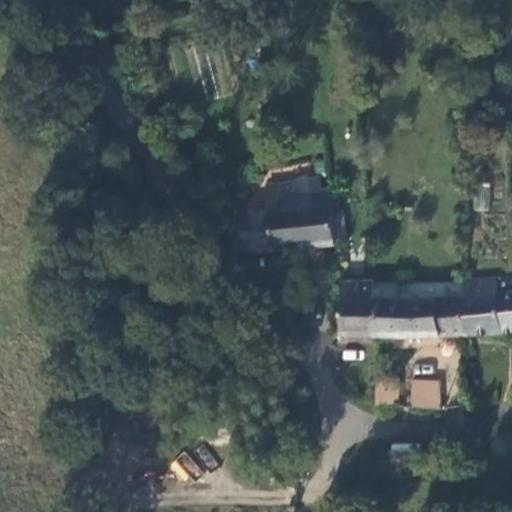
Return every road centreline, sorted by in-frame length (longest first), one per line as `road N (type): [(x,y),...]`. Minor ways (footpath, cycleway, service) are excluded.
road 1 (unclassified): [(52,0),(159,181),(264,314),(310,351),(342,431)]
road 2 (unclassified): [(342,431),(474,427),(511,417)]
